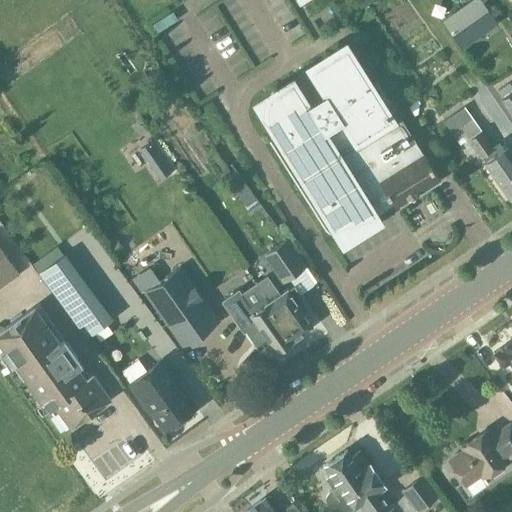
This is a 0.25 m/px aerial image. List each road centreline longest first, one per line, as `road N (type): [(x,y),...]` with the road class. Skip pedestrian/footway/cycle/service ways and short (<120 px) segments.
road 1 (primary): [(153,511),(511,266)]
road 2 (unknown): [(339,286),(227,99)]
road 3 (unknown): [(339,286),(457,204)]
road 4 (unknown): [(441,29),(511,133)]
road 5 (unknown): [(227,99),(181,16),(199,0)]
